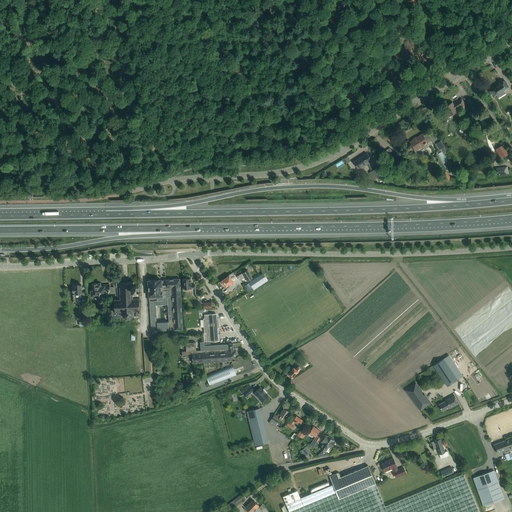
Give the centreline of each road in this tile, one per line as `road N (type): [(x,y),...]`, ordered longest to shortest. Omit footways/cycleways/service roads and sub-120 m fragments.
road 1 (motorway): [(511,200),(0,216)]
road 2 (motorway): [(0,230),(511,218)]
road 3 (unclassified): [(136,189),(306,166),(446,86)]
road 4 (unclassified): [(187,255),(511,248)]
road 5 (unclassified): [(187,255),(262,367),(365,444)]
road 6 (unclassified): [(136,189),(113,0)]
road 7 (unclassified): [(0,265),(187,255)]
road 8 (unclassified): [(365,444),(397,441),(511,400)]
road 9 (unknown): [(0,250),(130,237)]
